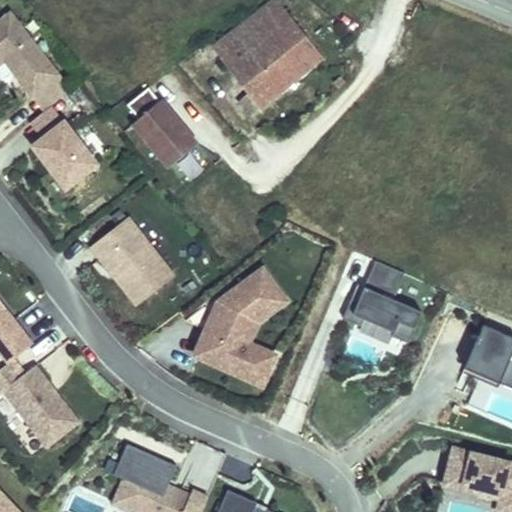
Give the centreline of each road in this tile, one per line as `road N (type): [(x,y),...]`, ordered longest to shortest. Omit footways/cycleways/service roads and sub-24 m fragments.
road 1 (residential): [(353,511),(349,492),(325,471),(163,398),(128,374),(2,217)]
road 2 (unknown): [(164,86),(228,159),(261,168),(280,162),(302,146),(400,0)]
